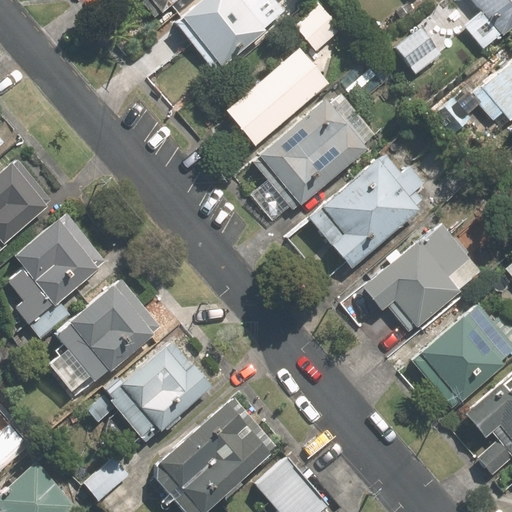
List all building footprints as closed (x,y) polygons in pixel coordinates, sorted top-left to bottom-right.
[(173,0),(150,0),(160,11),(173,0)] [(262,28),(238,0),(191,0),(175,14),(218,64),(262,28)] [(511,22),(511,0),(470,0),(497,34),(511,22)] [(446,48),(425,23),(399,46),(420,70),(446,48)] [(324,84),(293,47),(221,107),(252,144),(324,84)] [(396,71),(373,47),(339,80),(362,104),(396,71)] [(511,116),(511,53),(467,88),(498,127),(511,116)] [(363,149),(320,97),(253,153),(297,204),(363,149)] [(417,208),(373,157),(303,215),(347,267),(417,208)] [(47,205),(9,158),(0,165),(0,240),(1,242),(47,205)] [(99,269),(56,217),(10,254),(53,306),(99,269)] [(480,270),(437,219),(358,285),(378,309),(388,301),(411,328),(480,270)] [(151,334),(109,282),(64,318),(107,370),(151,334)] [(511,356),(511,347),(474,302),(415,351),(458,402),(511,356)] [(206,392),(164,341),(117,380),(158,431),(206,392)] [(511,367),(460,411),(481,436),(495,424),(511,444),(511,367)] [(198,511),(268,455),(223,400),(152,457),(196,511),(198,511)] [(0,435),(8,429),(0,418),(0,435)] [(318,511),(326,506),(285,456),(253,483),(276,511),(318,511)] [(68,511),(73,508),(34,460),(0,487),(0,509),(2,511),(68,511)]
